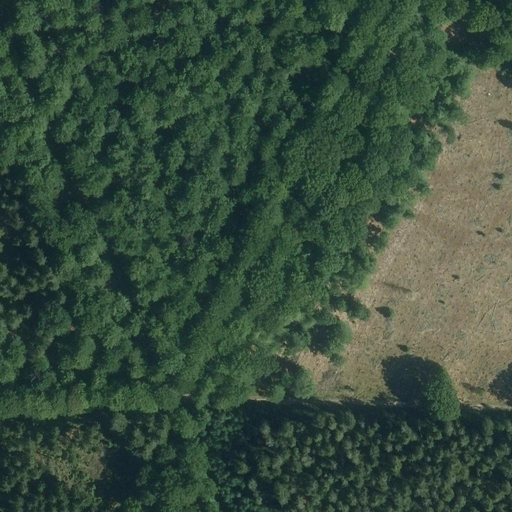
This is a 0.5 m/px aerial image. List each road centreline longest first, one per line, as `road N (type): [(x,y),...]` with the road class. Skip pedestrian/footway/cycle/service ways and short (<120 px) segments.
road 1 (track): [(180,399),(385,0)]
road 2 (track): [(180,399),(0,12)]
road 3 (track): [(180,399),(511,410)]
road 4 (track): [(0,408),(180,399)]
road 5 (track): [(121,511),(180,399)]
